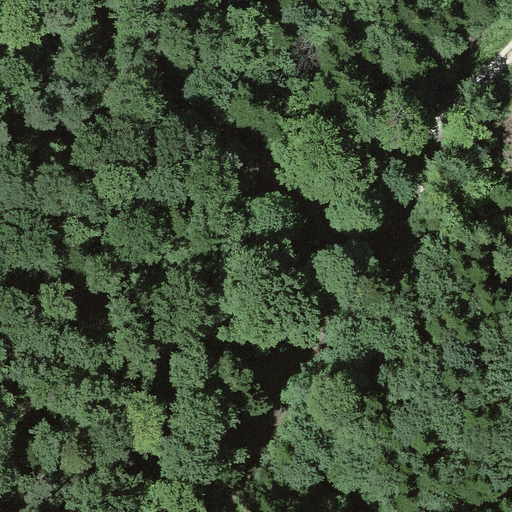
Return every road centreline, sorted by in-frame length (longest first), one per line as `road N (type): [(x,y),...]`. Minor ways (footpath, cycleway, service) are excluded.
road 1 (track): [(363,277),(287,185),(163,83),(105,54),(0,53)]
road 2 (track): [(221,511),(363,277)]
road 3 (track): [(363,277),(454,111),(511,54)]
road 4 (track): [(287,185),(357,177),(454,111)]
